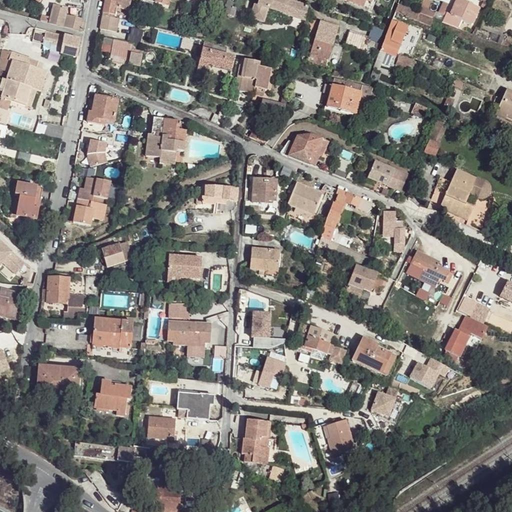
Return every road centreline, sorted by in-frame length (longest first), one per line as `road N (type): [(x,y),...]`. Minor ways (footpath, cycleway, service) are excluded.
road 1 (residential): [(82,72),(21,408)]
road 2 (residential): [(244,139),(409,208),(424,235),(490,282)]
road 3 (residential): [(82,72),(244,139)]
road 4 (residential): [(244,139),(238,280)]
road 5 (residential): [(230,395),(353,416),(365,405)]
road 6 (residential): [(238,280),(349,326)]
